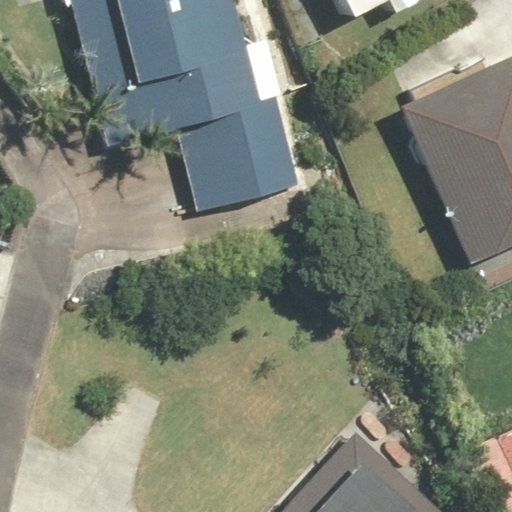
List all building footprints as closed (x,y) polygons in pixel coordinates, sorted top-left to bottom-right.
[(165,131),(186,214),(295,187),(273,97),(252,102),(226,0),(58,0),(95,149),(165,131)] [(323,0),(333,18),(368,0),(323,0)] [(458,263),(511,238),(511,53),(388,108),(458,263)] [(511,511),(511,427),(452,454),(477,511),(511,511)] [(432,511),(341,429),(266,511),(432,511)]
